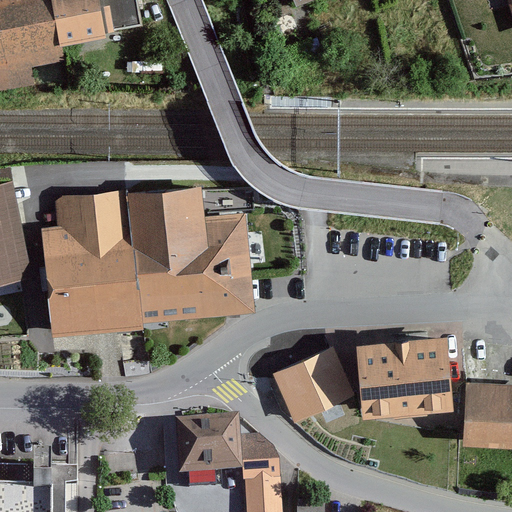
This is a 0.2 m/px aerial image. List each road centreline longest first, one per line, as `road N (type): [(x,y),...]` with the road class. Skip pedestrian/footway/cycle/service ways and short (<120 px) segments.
road 1 (residential): [(511,288),(464,215),(300,192),(258,169),(185,0)]
road 2 (residential): [(206,364),(260,329),(295,320),(511,297)]
road 3 (residential): [(455,511),(346,482),(297,451),(206,364)]
road 4 (residential): [(0,393),(163,389),(206,364)]
